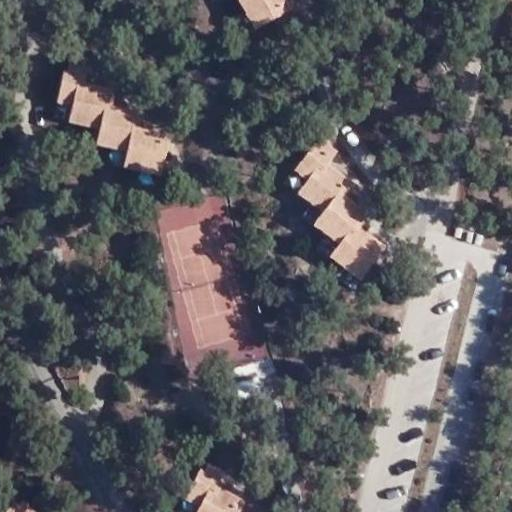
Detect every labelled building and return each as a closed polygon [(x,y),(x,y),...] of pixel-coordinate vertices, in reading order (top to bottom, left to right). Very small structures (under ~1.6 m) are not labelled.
[(118,141),(156,150),(164,106),(136,99),(138,84),(107,76),(109,62),(79,55),(82,40),(67,35),(66,43),(57,41),(50,77),(66,80),(62,97),(92,104),(90,118),(120,126),(118,141)] [(334,121),(318,109),(313,118),(310,115),(289,142),(302,152),(293,164),(318,184),(308,196),(335,217),(327,229),(356,252),(384,216),(358,196),(367,185),(341,166),(350,153),(325,134),(334,121)] [(217,511),(260,511),(268,498),(241,484),(247,470),(220,455),(226,442),(207,434),(205,441),(200,438),(186,470),(198,476),(193,493),(220,506),(217,511)] [(39,511),(28,499),(37,488),(26,476),(17,484),(14,479),(0,493),(0,511),(39,511)] [(502,511),(501,503),(480,505),(480,511),(502,511)]
